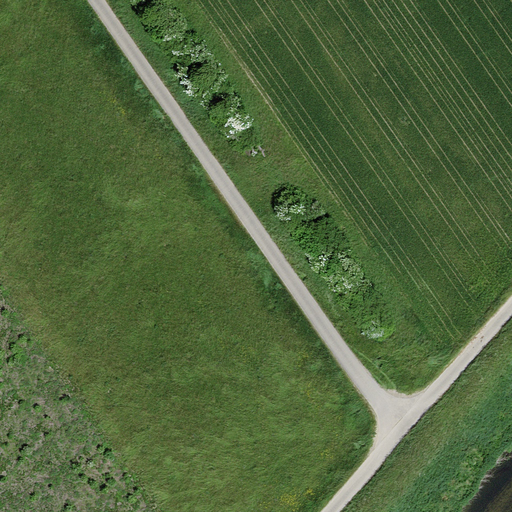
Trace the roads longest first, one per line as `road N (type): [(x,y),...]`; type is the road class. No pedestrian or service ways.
road 1 (track): [(96,0),(353,369),(397,416)]
road 2 (track): [(313,511),(511,292)]
